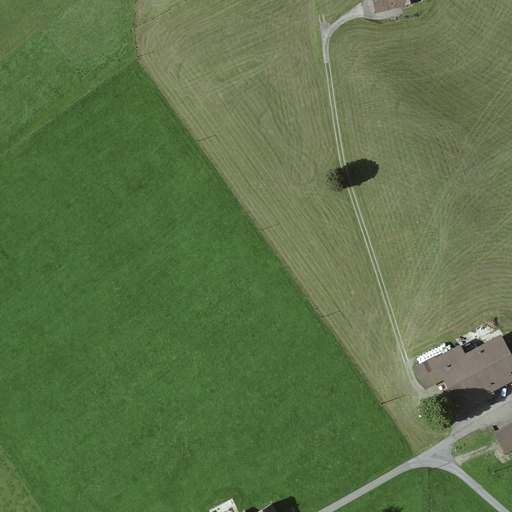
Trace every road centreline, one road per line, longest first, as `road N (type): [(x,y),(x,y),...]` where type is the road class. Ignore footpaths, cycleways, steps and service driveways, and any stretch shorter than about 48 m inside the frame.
road 1 (track): [(464,431),(440,393),(423,398),(409,372),(343,166),(324,34)]
road 2 (unclassified): [(327,511),(435,452)]
